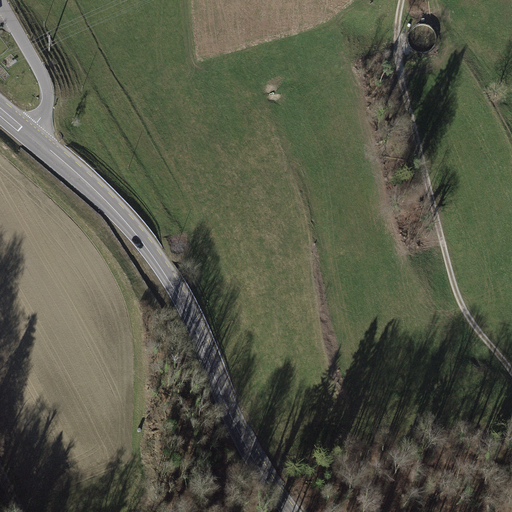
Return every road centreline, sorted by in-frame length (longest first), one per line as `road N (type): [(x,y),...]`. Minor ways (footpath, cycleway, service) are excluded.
road 1 (secondary): [(288,511),(234,423),(171,283),(111,203),(28,134)]
road 2 (track): [(405,0),(402,61),(456,290),(511,370)]
road 3 (residential): [(0,1),(47,90),(28,134)]
